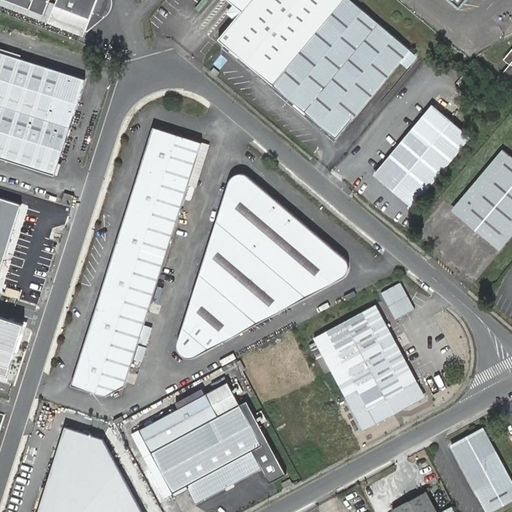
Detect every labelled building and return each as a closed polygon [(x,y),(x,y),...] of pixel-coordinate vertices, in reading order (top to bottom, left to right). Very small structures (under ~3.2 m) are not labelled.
[(45,15),(4,0),(0,0),(0,2),(0,4),(83,36),(90,19),(56,6),(57,4),(51,2),(45,15)] [(4,0),(45,15),(51,2),(51,0),(58,0),(57,4),(56,6),(90,19),(94,20),(98,20),(103,19),(106,16),(108,14),(110,12),(112,9),(113,4),(112,0),(4,0)] [(218,39),(259,74),(321,0),(228,0),(234,5),(229,11),(237,17),(218,39)] [(350,0),(321,0),(259,74),(336,138),(410,50),(350,0)] [(511,49),(503,60),(510,65),(503,73),(511,80),(511,49)] [(0,157),(55,175),(85,79),(0,52),(0,157)] [(216,77),(220,72),(214,68),(210,72),(216,77)] [(433,104),(375,173),(414,205),(471,137),(433,104)] [(153,128),(72,387),(106,397),(125,388),(201,143),(153,128)] [(511,156),(503,149),(455,206),(462,212),(503,247),(511,235),(511,156)] [(229,182),(177,342),(178,345),(179,350),(181,352),(182,354),(187,356),(190,357),(195,356),(343,278),(347,275),(348,273),(349,268),(349,266),(348,262),(347,259),(345,257),(249,176),(247,175),(244,174),(240,174),(237,174),(233,177),(231,178),(229,182)] [(61,203),(71,206),(74,195),(64,192),(61,203)] [(0,272),(22,204),(0,197),(0,272)] [(403,282),(382,291),(396,319),(416,310),(403,282)] [(26,294),(24,300),(39,303),(41,297),(26,294)] [(376,304),(314,337),(361,426),(423,393),(376,304)] [(224,487),(233,483),(262,467),(252,450),(261,445),(239,404),(217,415),(205,393),(138,429),(150,451),(172,492),(185,485),(195,503),(224,487)] [(286,474),(247,400),(239,404),(261,445),(252,450),(270,483),(286,474)] [(113,420),(115,424),(123,420),(120,416),(113,420)] [(65,427),(38,511),(142,511),(104,440),(65,427)] [(486,511),(487,511),(511,499),(511,479),(483,428),(450,446),(486,511)] [(172,492),(150,451),(143,455),(164,497),(172,492)] [(235,486),(233,483),(224,487),(226,491),(235,486)] [(437,511),(427,491),(393,509),(394,511),(437,511)]
